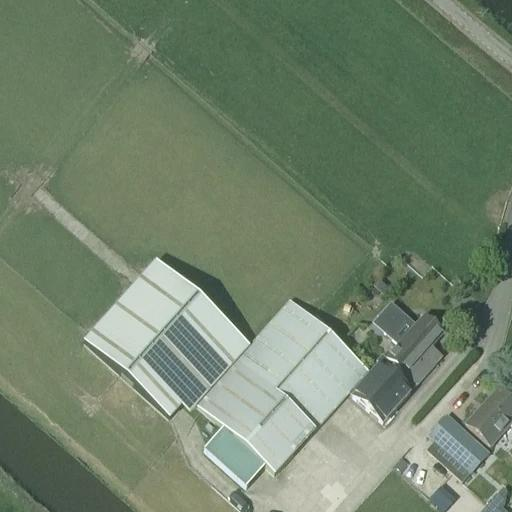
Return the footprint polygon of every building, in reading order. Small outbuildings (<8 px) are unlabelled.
[(82,346),(167,423),(240,342),(154,266),(82,346)] [(272,479),(366,375),(288,305),(195,410),(221,433),(202,454),(244,492),(263,471),(272,479)] [(381,427),(440,361),(429,351),(442,338),(428,325),(422,320),(409,334),(409,333),(408,326),(402,320),(395,321),(382,335),(397,349),(351,400),(381,427)] [(489,450),(511,424),(511,407),(496,394),(465,429),(489,450)] [(487,457),(445,420),(427,441),(433,446),(424,455),(460,487),(468,478),(487,457)] [(501,511),(491,503),(485,509),(483,511),(501,511)]
